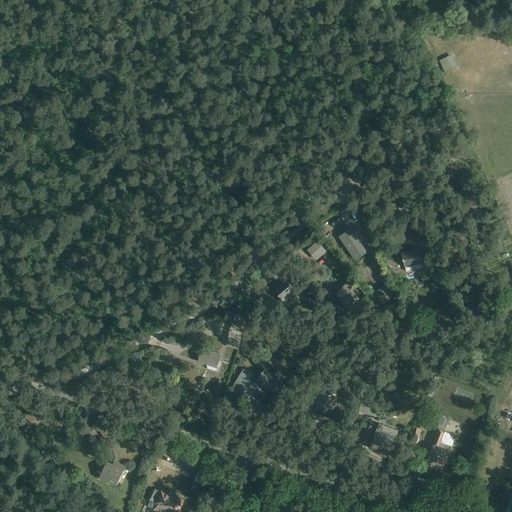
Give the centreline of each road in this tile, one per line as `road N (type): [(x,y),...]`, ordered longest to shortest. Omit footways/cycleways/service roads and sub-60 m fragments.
road 1 (residential): [(36,388),(70,382),(218,299),(419,129)]
road 2 (unclassified): [(412,511),(36,388)]
